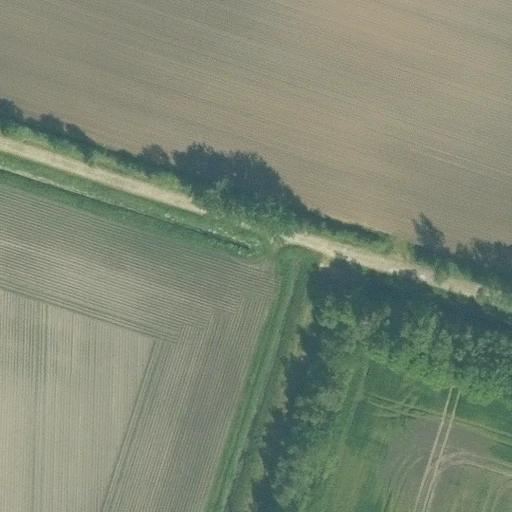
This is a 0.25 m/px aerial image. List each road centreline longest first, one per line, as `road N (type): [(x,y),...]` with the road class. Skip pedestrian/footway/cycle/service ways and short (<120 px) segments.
road 1 (track): [(0,138),(511,298)]
road 2 (track): [(331,240),(244,511)]
